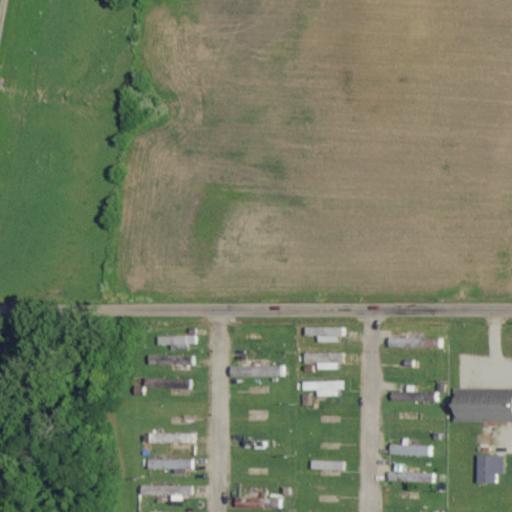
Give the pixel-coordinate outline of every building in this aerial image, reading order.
[(342,328),(306,327),(306,337),(318,337),(318,343),(341,343),(342,328)] [(196,336),(158,337),(158,345),(171,345),(171,351),(189,350),(189,345),(196,345),(196,336)] [(319,370),(341,370),(341,353),(305,354),(305,364),(318,363),(319,370)] [(149,364),(194,366),(194,357),(149,355),(149,364)] [(342,397),(342,382),(303,382),(303,391),(318,391),(318,397),(342,397)] [(454,421),(511,422),(511,398),(497,398),(497,399),(481,398),(481,390),(455,389),(454,421)] [(428,392),(392,391),(392,400),(428,401),(428,392)] [(194,443),(194,433),(149,434),(149,444),(194,443)] [(431,457),(431,446),(409,446),(409,439),(403,439),(403,446),(390,445),(390,455),(431,457)] [(478,483),(497,484),(497,474),(504,474),(505,456),(478,456),(478,483)] [(193,459),(148,460),(148,470),(175,469),(175,472),(193,472),(193,459)] [(343,470),(343,462),(313,461),(312,469),(343,470)] [(406,473),(406,464),(395,464),(395,472),(389,472),(389,481),(416,482),(417,473),(406,473)] [(193,486),(141,486),(141,495),(172,496),(172,501),(184,501),(184,495),(193,495),(193,486)] [(281,509),(282,499),(237,498),(237,508),(281,509)]
